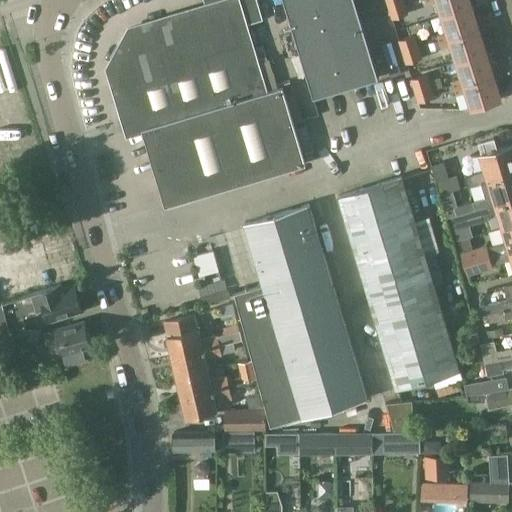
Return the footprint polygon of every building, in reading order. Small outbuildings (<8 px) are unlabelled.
[(267,91),(246,23),(239,0),(223,0),(129,28),(107,68),(127,135),(143,131),(165,206),(305,163),(282,87),(267,91)] [(283,0),(312,97),(377,78),(354,0),(283,0)] [(404,0),(389,5),(393,15),(408,11),(404,0)] [(437,0),(442,16),(471,7),(468,0),(426,0),(437,0)] [(439,40),(477,28),(471,7),(442,16),(447,31),(437,34),(439,40)] [(439,40),(441,47),(451,44),(456,60),(485,51),(477,28),(439,40)] [(404,51),(419,46),(415,36),(400,41),(404,51)] [(439,40),(429,43),(431,50),(441,47),(439,40)] [(419,46),(404,51),(407,62),(422,57),(419,46)] [(454,86),(492,74),(485,51),(456,60),(462,77),(452,80),(454,86)] [(416,89),(431,85),(428,74),(413,79),(416,89)] [(492,74),(454,86),(456,93),(466,89),(472,108),(500,99),(492,74)] [(431,85),(416,89),(419,100),(434,95),(431,85)] [(481,186),(511,177),(511,143),(479,152),(485,169),(465,176),(468,186),(480,183),(481,186)] [(396,388),(398,388),(459,369),(401,176),(338,195),(396,388)] [(511,177),(481,186),(484,197),(454,206),(458,217),(511,201),(511,177)] [(502,227),(511,224),(511,201),(452,219),(454,228),(490,218),(490,217),(498,215),(502,227)] [(273,425),(302,416),(365,397),(308,204),(244,223),(262,283),(233,292),(273,425)] [(506,238),(460,253),(464,266),(511,251),(511,224),(502,227),(506,238)] [(511,251),(464,266),(467,274),(494,266),(494,264),(511,258),(511,259),(511,251)] [(58,293),(55,285),(32,292),(37,309),(44,307),(48,321),(82,310),(75,287),(58,293)] [(37,309),(32,292),(2,301),(11,335),(27,331),(23,316),(38,311),(37,309)] [(511,308),(511,298),(480,304),(482,314),(488,313),(511,308)] [(2,301),(0,301),(0,338),(11,335),(2,301)] [(232,302),(218,306),(222,318),(235,314),(232,302)] [(511,308),(488,313),(489,322),(507,318),(506,316),(511,314),(511,308)] [(203,349),(233,342),(243,340),(239,323),(224,327),(225,333),(200,339),(194,314),(163,321),(171,356),(203,349)] [(93,346),(85,320),(55,329),(43,333),(46,345),(58,341),(66,366),(85,361),(83,349),(93,346)] [(511,357),(511,347),(497,351),(495,341),(482,343),(486,363),(511,357)] [(176,375),(207,369),(205,358),(235,351),(233,342),(203,349),(171,356),(176,375)] [(511,357),(486,363),(488,375),(505,372),(504,368),(511,366),(511,357)] [(211,387),(229,383),(238,381),(236,372),(209,378),(207,369),(176,375),(180,393),(211,387)] [(466,394),(469,393),(509,388),(508,375),(464,381),(466,394)] [(211,387),(180,393),(185,418),(217,411),(215,402),(233,398),(229,383),(211,387)] [(509,388),(469,393),(470,403),(488,400),(489,407),(511,404),(509,388)] [(261,394),(247,397),(249,409),(265,409),(261,394)] [(265,428),(265,409),(249,409),(226,409),(226,428),(265,428)] [(239,430),(223,431),(224,448),(239,448),(239,430)] [(215,450),(216,431),(174,431),(174,450),(215,450)] [(373,432),(373,450),(373,453),(406,452),(406,431),(373,432)] [(277,432),(266,432),(266,442),(277,442),(277,432)] [(335,432),(299,432),(299,451),(335,451),(335,432)] [(373,450),(373,432),(335,432),(335,451),(373,450)] [(443,456),(425,456),(426,478),(444,478),(443,456)] [(508,470),(496,470),(495,479),(508,479),(508,470)] [(422,480),(421,500),(467,502),(467,482),(422,480)] [(509,501),(509,482),(474,481),(473,500),(509,501)]
